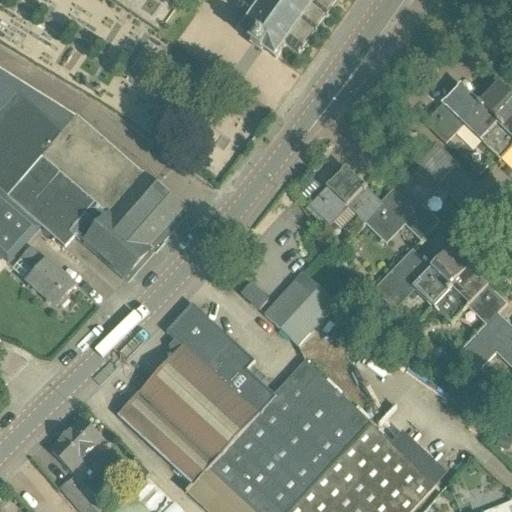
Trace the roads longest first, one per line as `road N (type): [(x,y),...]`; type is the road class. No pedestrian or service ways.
road 1 (secondary): [(51,404),(200,253),(315,111)]
road 2 (residential): [(315,111),(359,154),(466,59)]
road 3 (secondary): [(315,111),(392,0)]
